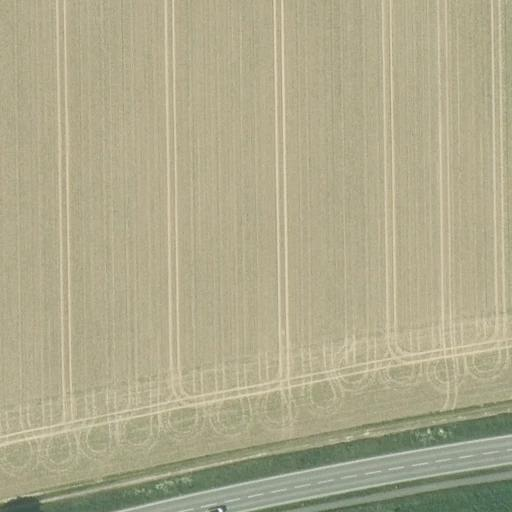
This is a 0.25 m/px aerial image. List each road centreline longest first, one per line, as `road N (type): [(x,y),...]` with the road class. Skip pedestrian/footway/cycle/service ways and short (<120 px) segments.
road 1 (track): [(1,511),(511,408)]
road 2 (secondary): [(511,448),(175,511)]
